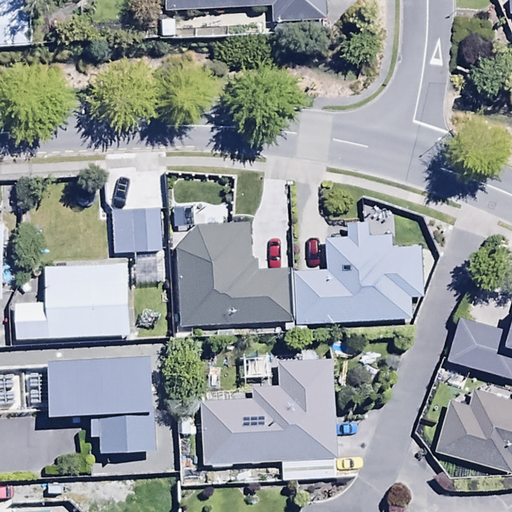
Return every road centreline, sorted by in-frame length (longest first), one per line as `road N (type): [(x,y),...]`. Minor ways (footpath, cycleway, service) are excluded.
road 1 (residential): [(0,131),(230,120),(398,148)]
road 2 (residential): [(398,148),(422,0)]
road 3 (residential): [(398,148),(511,193)]
